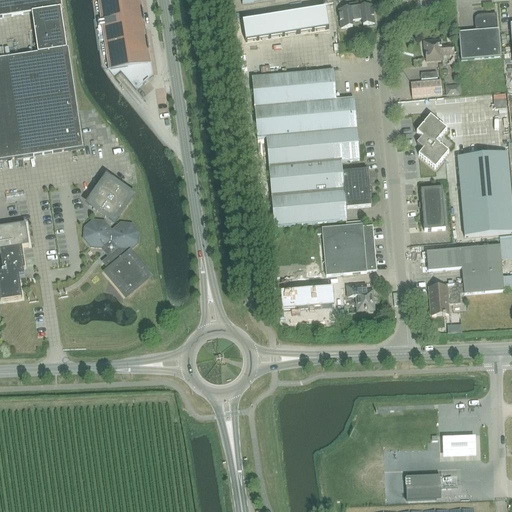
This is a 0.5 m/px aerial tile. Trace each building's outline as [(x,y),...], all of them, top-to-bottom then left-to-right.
[(82,139),(68,50),(66,50),(61,10),(62,9),(60,0),(0,0),(0,18),(32,14),(38,55),(4,60),(3,52),(0,52),(0,161),(72,151),(73,152),(84,150),(82,139)] [(93,0),(93,1),(96,0),(98,0),(109,72),(114,78),(121,72),(136,91),(143,84),(144,85),(148,81),(152,77),(148,53),(149,53),(146,32),(145,32),(144,23),(145,23),(143,12),(142,12),(140,3),(141,3),(140,0),(93,0)] [(364,2),(354,4),(357,22),(362,21),(363,26),(374,24),(371,6),(365,7),(364,2)] [(357,22),(354,4),(344,5),(345,10),(338,11),(341,30),(352,27),(352,23),(357,22)] [(324,8),(239,22),(241,41),(328,33),(324,8)] [(458,34),(461,62),(501,58),(498,31),(497,31),(496,15),(477,16),(474,19),(475,32),(458,34)] [(441,42),(424,43),(426,62),(442,61),(442,57),(454,56),(453,47),(441,48),(441,42)] [(257,141),(266,140),(266,139),(356,131),(354,100),(336,101),(333,72),(256,79),(256,78),(252,79),(256,125),(256,126),(257,141)] [(410,85),(412,99),(442,96),(441,82),(410,85)] [(430,117),(416,134),(422,139),(417,145),(423,150),(418,156),(426,163),(426,162),(427,163),(427,164),(435,170),(449,154),(441,147),(439,146),(440,146),(436,143),(447,131),(439,124),(439,125),(438,124),(430,117)] [(359,161),(356,131),(266,139),(266,140),(274,228),(346,222),(345,210),(371,207),(368,171),(342,173),(341,163),(359,161)] [(511,207),(507,154),(457,159),(465,238),(511,234),(511,207)] [(94,197),(88,205),(97,211),(96,212),(97,213),(98,212),(105,217),(104,218),(105,218),(106,218),(114,224),(120,215),(121,216),(122,215),(121,214),(126,207),(127,208),(127,207),(127,206),(133,198),(124,192),(125,191),(124,190),(123,191),(116,186),(117,185),(116,185),(115,185),(107,179),(101,188),(100,187),(99,188),(100,189),(95,196),(94,195),(94,196),(94,197)] [(442,190),(421,191),(424,233),(445,231),(442,190)] [(85,229),(84,240),(91,248),(102,249),(103,252),(104,251),(109,257),(108,257),(109,258),(103,263),(109,271),(106,274),(112,281),(111,282),(112,283),(113,282),(119,289),(118,290),(119,291),(119,290),(126,298),(133,291),(134,292),(135,291),(134,291),(141,285),(142,285),(142,284),(150,278),(143,270),(144,270),(143,269),(143,270),(137,262),(137,261),(136,262),(130,254),(129,254),(128,253),(128,252),(129,252),(138,245),(139,234),(132,225),(121,224),(112,231),(111,231),(104,223),(93,222),(85,229)] [(0,257),(1,257),(3,274),(0,274),(0,302),(0,303),(22,299),(19,277),(24,276),(23,270),(25,270),(22,248),(29,247),(25,225),(0,228),(0,257)] [(367,272),(376,272),(373,227),(363,228),(362,226),(322,230),(326,278),(367,274),(367,272)] [(463,285),(463,295),(464,296),(503,293),(500,247),(426,254),(428,273),(462,270),(463,285)] [(459,295),(463,295),(463,285),(459,285),(459,283),(446,285),(446,287),(429,289),(431,317),(448,315),(448,305),(459,304),(459,295)] [(366,286),(347,288),(348,299),(356,298),(357,313),(374,311),(372,292),(367,292),(366,286)] [(282,312),(334,308),(332,290),(281,295),(282,312)] [(476,435),(444,436),(444,457),(476,456),(476,435)] [(406,502),(436,501),(436,490),(440,489),(440,477),(433,477),(433,489),(406,490),(406,502)]
